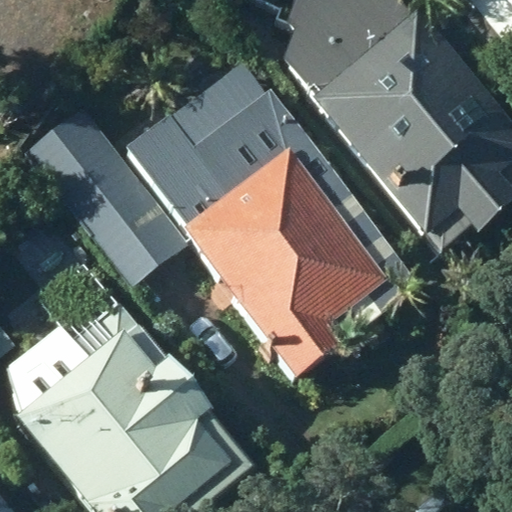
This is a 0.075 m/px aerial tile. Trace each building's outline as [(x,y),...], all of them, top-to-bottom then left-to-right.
[(297,0),(277,60),(439,259),(472,232),(477,236),(511,209),(511,131),(416,13),(411,18),(396,0),(297,0)] [(511,0),(465,0),(511,58),(511,0)] [(31,13),(22,46),(2,41),(0,48),(0,109),(13,113),(51,123),(76,25),(31,13)] [(295,381),(417,290),(269,93),(264,96),(241,65),(124,153),(295,381)] [(132,289),(185,247),(82,109),(28,150),(132,289)] [(202,511),(254,471),(112,297),(64,336),(58,329),(3,373),(17,422),(90,511),(202,511)] [(0,364),(16,352),(0,331),(0,364)]
